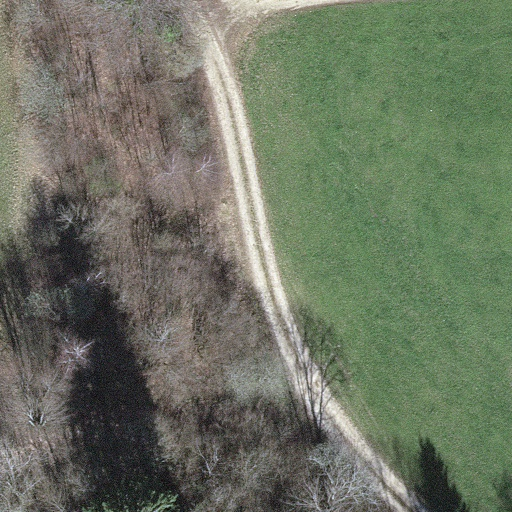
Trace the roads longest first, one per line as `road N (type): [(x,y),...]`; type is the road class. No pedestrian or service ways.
road 1 (track): [(177,0),(206,49),(227,113),(291,357),(409,511)]
road 2 (track): [(291,357),(184,460),(92,511)]
